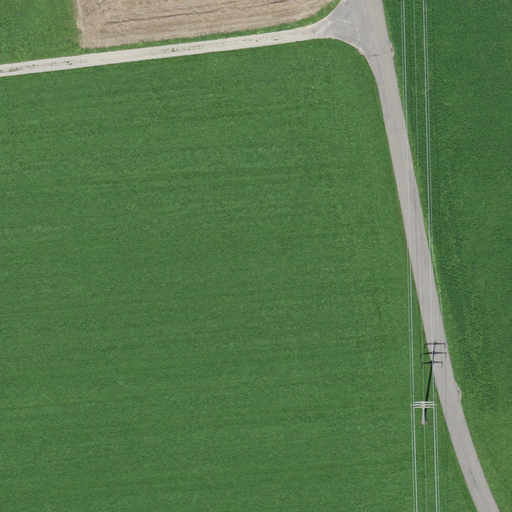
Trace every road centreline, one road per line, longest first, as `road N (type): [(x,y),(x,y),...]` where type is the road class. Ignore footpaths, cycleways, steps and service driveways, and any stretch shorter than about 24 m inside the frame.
road 1 (unclassified): [(489,511),(436,337),(372,0)]
road 2 (track): [(0,71),(377,24)]
